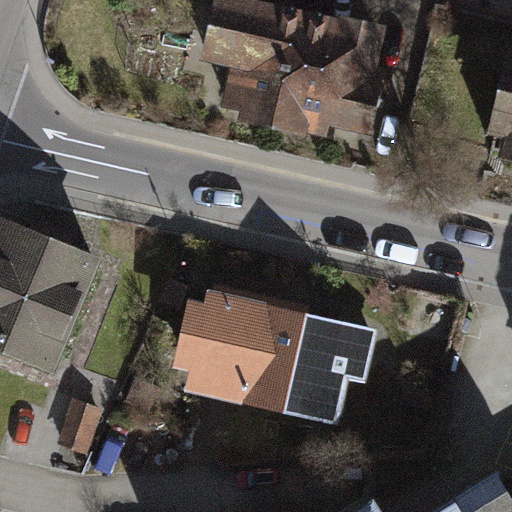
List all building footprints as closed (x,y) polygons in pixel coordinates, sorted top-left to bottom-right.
[(383,40),(218,4),(204,67),(234,74),(225,115),(244,119),(241,131),(309,146),(311,141),(329,145),(331,137),(376,147),(392,76),(376,72),(383,40)] [(511,53),(510,53),(490,140),(506,143),(501,164),(511,166),(511,53)] [(100,266),(0,225),(0,360),(53,382),(100,266)] [(170,280),(158,302),(178,312),(189,290),(170,280)] [(377,334),(210,299),(207,311),(188,307),(173,376),(188,379),(184,400),(341,434),(353,381),(367,384),(377,334)] [(136,380),(126,404),(149,414),(160,390),(136,380)] [(76,401),(61,443),(90,453),(105,412),(76,401)] [(511,511),(511,501),(500,481),(449,511),(511,511)]
